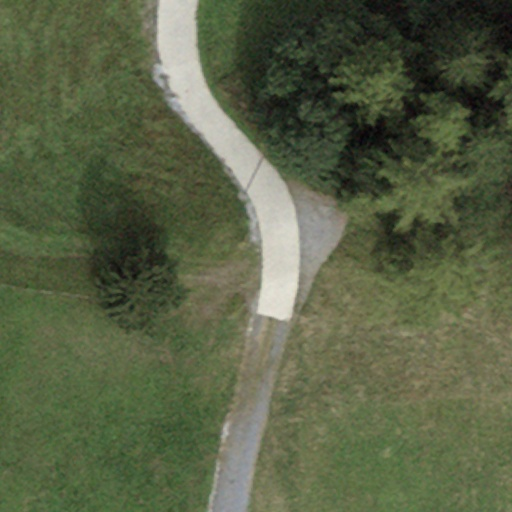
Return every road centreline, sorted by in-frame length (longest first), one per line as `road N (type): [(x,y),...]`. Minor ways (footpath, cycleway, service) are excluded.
road 1 (track): [(275,281),(279,199),(203,86),(171,54),(172,0)]
road 2 (track): [(0,220),(26,254),(109,260),(175,300),(275,281)]
road 3 (track): [(275,281),(217,511)]
